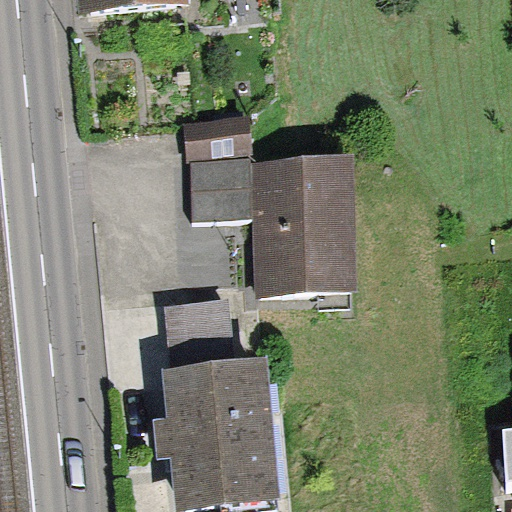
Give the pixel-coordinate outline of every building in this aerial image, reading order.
[(74,0),(76,14),(176,6),(175,0),(74,0)] [(186,123),(189,159),(245,154),(242,118),(186,123)] [(253,160),(257,299),(347,296),(343,157),(253,160)] [(188,219),(252,219),(253,160),(189,159),(188,219)] [(170,511),(185,511),(272,503),(256,355),(155,365),(170,511)] [(511,434),(502,435),(505,479),(511,478),(511,434)]
